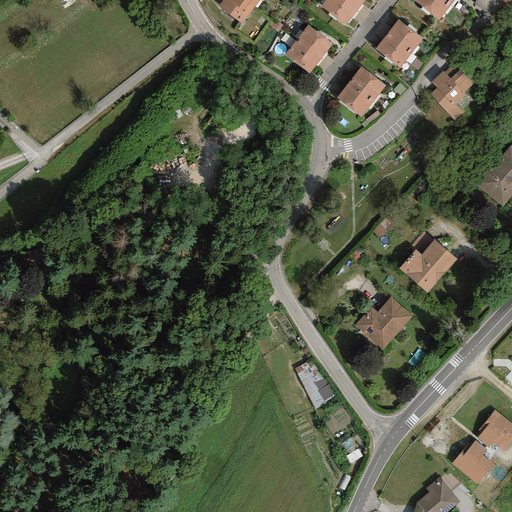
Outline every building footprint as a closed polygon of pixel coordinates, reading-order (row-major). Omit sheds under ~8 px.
[(227,0),(217,14),(240,32),(265,0),(227,0)] [(326,0),(317,12),(341,31),(365,0),(326,0)] [(417,0),(412,7),(436,26),(456,0),(417,0)] [(511,0),(498,0),(503,9),(511,4),(511,0)] [(398,23),(372,55),(396,74),(422,42),(398,23)] [(307,27),(282,59),(306,78),(331,46),(307,27)] [(437,87),(430,94),(456,120),(465,112),(457,104),(475,87),(452,64),(433,83),(437,87)] [(360,70),(334,102),(358,121),(384,89),(360,70)] [(511,149),(510,147),(474,187),(501,212),(511,199),(511,149)] [(413,252),(397,270),(425,296),(455,264),(433,244),(420,258),(413,252)] [(370,309),(352,328),(380,353),(411,318),(390,300),(377,315),(370,309)] [(315,357),(296,367),(315,407),(335,397),(315,357)] [(511,442),(511,429),(491,415),(476,439),(503,457),(511,442)] [(470,446),(451,466),(474,487),(492,467),(470,446)] [(441,481),(399,511),(451,511),(460,506),(441,481)]
